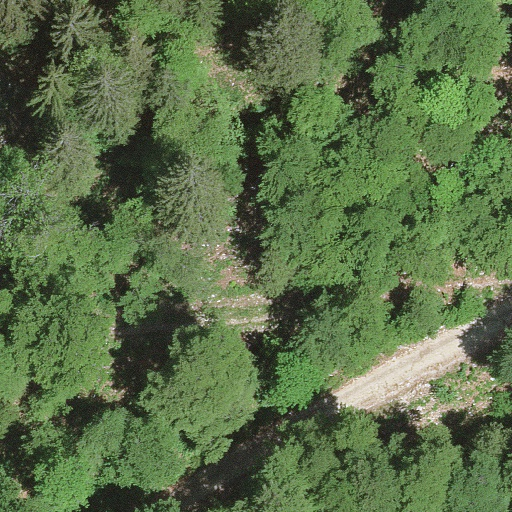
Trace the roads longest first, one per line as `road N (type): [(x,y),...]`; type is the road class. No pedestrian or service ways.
road 1 (track): [(0,344),(491,263),(511,266)]
road 2 (track): [(167,511),(422,359),(511,316)]
